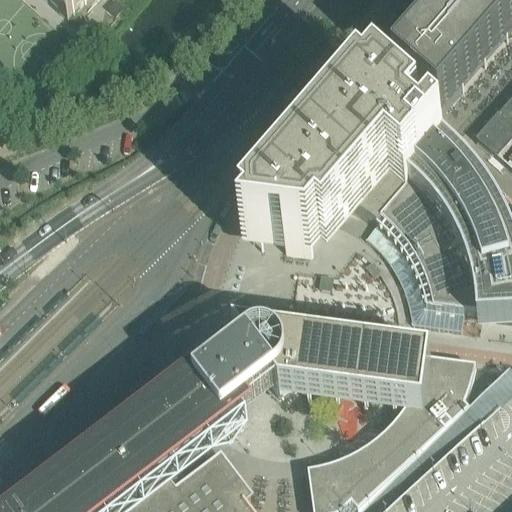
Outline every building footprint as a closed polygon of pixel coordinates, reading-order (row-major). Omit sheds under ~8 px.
[(40,0),(68,25),(90,0),(40,0)] [(511,0),(467,0),(395,83),(441,124),(450,113),(511,42),(511,0)] [(116,21),(123,12),(115,5),(108,13),(116,21)] [(349,119),(276,203),(244,238),(250,243),(243,253),(312,262),(321,250),(327,256),(358,220),(365,224),(371,228),(377,233),(412,192),(445,155),(429,141),(396,113),(372,92),(348,119),(349,119)] [(511,108),(500,123),(498,122),(477,146),(511,177),(511,108)] [(511,215),(462,170),(445,155),(412,192),(377,233),(367,246),(372,250),(378,256),(385,263),(390,271),(400,287),(404,295),(407,304),(410,313),(413,331),(462,338),(464,322),(478,324),(478,336),(511,334),(511,215)] [(322,282),(320,294),(332,295),(333,284),(322,282)] [(181,406),(180,408),(167,418),(44,511),(130,511),(183,472),(199,459),(212,449),(213,450),(214,449),(215,449),(216,449),(217,448),(217,447),(218,446),(218,445),(245,424),(243,422),(276,397),(280,403),(405,419),(424,422),(432,369),(427,368),(234,342),(247,360),(215,385),(213,382),(185,404),(183,404),(182,404),(181,405),(181,406)] [(421,388),(412,387),(409,415),(408,415),(405,419),(398,429),(391,438),(382,446),(373,454),(363,460),(353,466),(342,471),(331,475),(319,478),(312,480),(308,480),(312,511),(511,511),(511,383),(510,381),(470,418),(465,413),(468,405),(471,395),(474,384),(476,375),(432,369),(427,368),(425,375),(423,381),(421,388)] [(204,478),(179,497),(175,493),(149,511),(249,511),(248,510),(255,505),(223,463),(204,478)]
